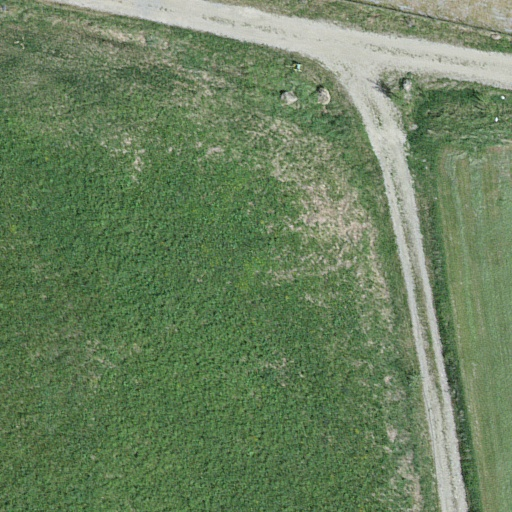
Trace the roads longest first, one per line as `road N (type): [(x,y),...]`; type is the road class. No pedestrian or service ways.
road 1 (track): [(326,31),(375,108),(424,327),(451,511)]
road 2 (track): [(154,0),(511,65)]
